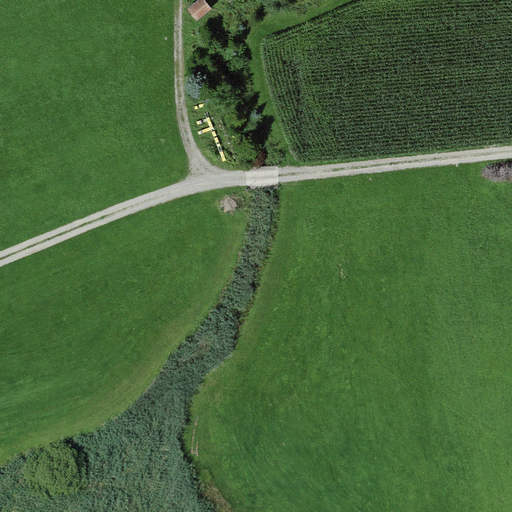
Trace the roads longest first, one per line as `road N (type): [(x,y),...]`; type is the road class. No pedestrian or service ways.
road 1 (track): [(511,155),(207,181)]
road 2 (track): [(207,181),(0,260)]
